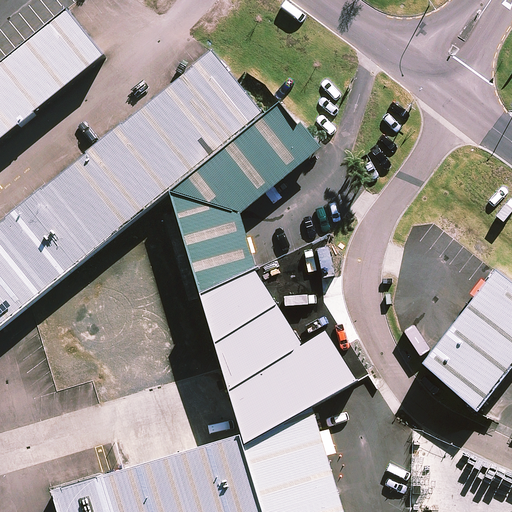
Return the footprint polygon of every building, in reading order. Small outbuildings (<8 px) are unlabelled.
[(66,10),(0,61),(0,139),(104,57),(66,10)] [(211,54),(0,225),(0,327),(169,191),(261,116),(211,54)] [(282,106),(261,116),(169,191),(200,294),(254,269),(238,217),(319,153),(282,106)] [(258,301),(267,298),(271,307),(318,286),(306,260),(300,263),(296,254),(282,260),(247,276),(258,301)] [(511,368),(511,282),(501,273),(425,366),(479,409),(511,368)] [(218,292),(203,296),(213,326),(228,321),(218,292)] [(333,315),(320,321),(327,336),(341,330),(333,315)] [(227,358),(243,351),(235,330),(218,337),(227,358)] [(347,341),(332,348),(338,362),(353,356),(347,341)] [(248,364),(232,370),(237,384),(271,370),(265,357),(248,364)] [(236,400),(252,425),(296,398),(281,373),(236,400)] [(342,511),(310,410),(46,492),(52,511),(342,511)]
